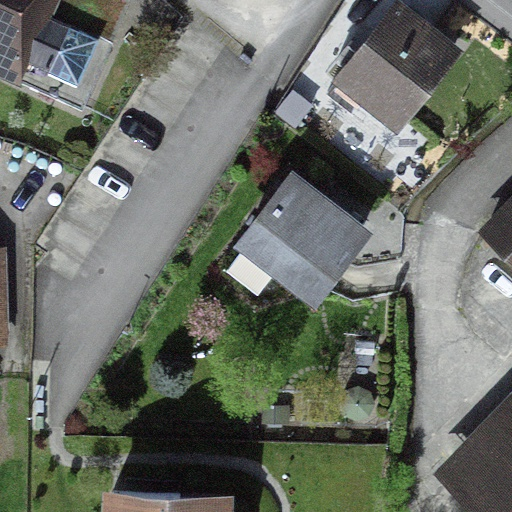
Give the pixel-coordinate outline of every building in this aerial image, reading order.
[(48,0),(0,0),(0,49),(22,60),(13,79),(77,108),(106,44),(42,15),(48,0)] [(448,56),(420,34),(421,31),(393,9),(344,70),(346,71),(366,87),(361,93),(364,96),(396,121),(448,56)] [(287,182),(243,241),(312,292),(314,289),(356,234),(324,210),(287,182)] [(511,260),(511,203),(484,232),(511,260)] [(511,511),(511,454),(469,498),(484,511),(511,511)] [(177,500),(177,496),(111,493),(110,511),(218,511),(219,502),(177,500)]
